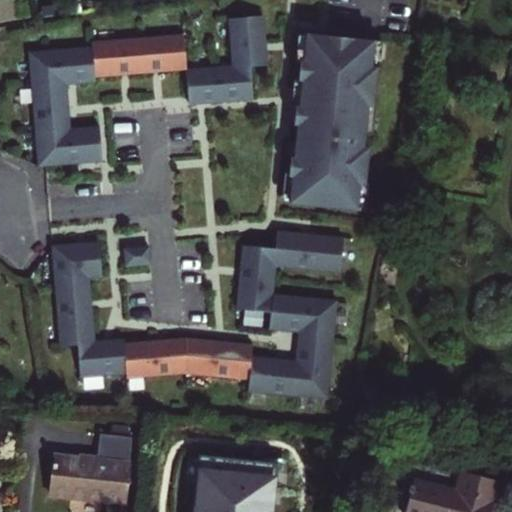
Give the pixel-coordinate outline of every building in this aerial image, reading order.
[(232,66),(186,70),(189,104),(252,99),(250,66),(267,65),(263,17),(228,20),(232,66)] [(92,48),(94,77),(186,70),(183,35),(92,43),(92,48)] [(293,177),(290,204),(357,210),(360,184),(365,184),(368,148),(363,148),(367,106),(373,106),(376,68),(371,67),(374,41),(306,35),(304,61),(301,60),(299,81),(302,81),(300,106),(296,106),(294,125),(298,125),(294,158),(291,158),(289,177),(293,177)] [(92,48),(29,53),(38,167),(101,162),(99,127),(70,129),(66,84),(95,82),(94,77),(92,48)] [(343,238),(277,231),(275,249),(242,246),(236,309),(271,312),(269,329),(299,332),(296,361),(250,357),(252,345),(186,338),(124,344),(123,339),(94,342),(89,278),(101,277),(98,242),(52,246),(60,346),(78,345),(80,378),(129,374),(129,378),(186,373),(249,380),(248,392),(327,400),(336,301),(272,295),(275,267),(339,273),(343,238)] [(150,265),(149,247),(124,249),(125,267),(150,265)] [(54,455),(50,496),(124,503),(131,437),(99,434),(97,460),(54,455)] [(270,511),(276,463),(196,454),(189,511),(270,511)] [(404,511),(490,511),(493,501),(492,501),(497,481),(461,472),(456,491),(413,480),(404,511)]
